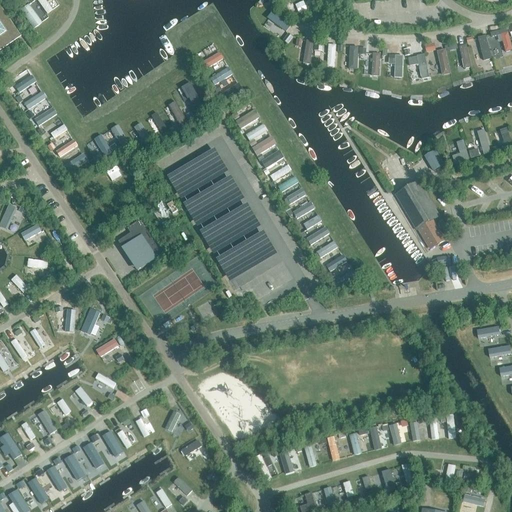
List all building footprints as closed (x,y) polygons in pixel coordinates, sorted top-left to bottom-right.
[(38,0),(49,15),(55,11),(46,0),(38,0)] [(290,0),(294,15),(306,12),(303,0),(290,0)] [(22,11),(35,30),(44,24),(31,5),(22,11)] [(0,49),(14,40),(14,39),(11,36),(12,31),(14,30),(15,30),(15,29),(1,9),(1,10),(0,10),(0,49)] [(286,33),(291,26),(277,15),(271,21),(286,33)] [(491,38),(501,35),(505,53),(511,51),(511,45),(507,29),(490,33),(491,38)] [(294,38),(288,34),(283,41),(288,45),(294,38)] [(487,36),(479,39),(487,62),(494,60),(487,36)] [(315,43),(314,52),(322,52),(323,43),(315,43)] [(425,46),(426,53),(436,51),(434,44),(425,46)] [(337,67),(338,46),(329,46),(329,67),(337,67)] [(470,47),(462,47),(464,69),(472,69),(470,47)] [(443,76),(452,75),(448,50),(440,51),(443,76)] [(381,77),(382,54),(374,54),(373,77),(381,77)] [(422,80),(430,78),(425,55),(417,56),(417,57),(408,59),(410,67),(419,65),(422,80)] [(402,78),(403,56),(389,56),(389,65),(395,65),(395,78),(402,78)] [(11,99),(34,83),(30,77),(7,93),(11,99)] [(10,88),(14,86),(11,80),(6,83),(10,88)] [(4,84),(0,87),(0,88),(3,93),(8,89),(4,84)] [(221,96),(225,102),(245,91),(241,84),(221,96)] [(214,88),(217,94),(222,90),(219,85),(214,88)] [(194,89),(188,93),(202,115),(208,111),(194,89)] [(177,102),(171,106),(183,128),(190,125),(177,102)] [(191,112),(186,115),(189,121),(194,118),(191,112)] [(166,138),(172,134),(159,114),(149,121),(157,133),(161,131),(166,138)] [(54,119),(40,126),(43,132),(57,125),(54,119)] [(151,140),(141,124),(135,128),(145,144),(151,140)] [(112,130),(124,150),(131,145),(120,126),(112,130)] [(511,139),(509,129),(502,131),(508,149),(511,147),(511,139)] [(486,131),(479,133),(485,156),(493,154),(486,131)] [(105,151),(109,149),(103,138),(99,140),(105,151)] [(165,144),(162,139),(156,143),(159,147),(165,144)] [(455,165),(470,160),(464,141),(456,143),(460,154),(452,157),(455,165)] [(52,144),(48,147),(51,152),(56,149),(52,144)] [(70,144),(56,153),(60,158),(74,149),(70,144)] [(469,152),(471,159),(480,157),(477,149),(469,152)] [(434,152),(425,158),(433,171),(443,166),(434,152)] [(76,170),(89,161),(85,155),(72,164),(76,170)] [(290,166),(271,177),(275,183),(294,172),(290,166)] [(280,186),(283,193),(301,185),(298,178),(280,186)] [(418,183),(396,197),(397,198),(398,197),(418,231),(417,231),(417,232),(419,231),(429,249),(436,245),(438,247),(446,243),(433,222),(440,218),(418,183)] [(167,206),(173,214),(178,211),(172,202),(167,206)] [(298,221),(317,211),(313,203),(294,213),(298,221)] [(8,231),(19,210),(11,206),(0,228),(8,231)] [(22,206),(19,212),(25,215),(28,209),(22,206)] [(309,231),(324,223),(320,217),(305,225),(309,231)] [(133,232),(121,240),(125,247),(123,249),(138,272),(162,255),(143,226),(140,221),(130,227),(133,232)] [(22,235),(27,243),(43,234),(39,226),(22,235)] [(305,242),(310,249),(331,235),(326,228),(305,242)] [(50,238),(45,240),(49,248),(54,245),(50,238)] [(317,252),(320,259),(340,250),(336,243),(317,252)] [(346,257),(330,266),(334,272),(349,263),(346,257)] [(440,267),(452,265),(451,257),(439,259),(440,267)] [(30,261),(29,269),(49,270),(50,262),(30,261)] [(322,272),(326,277),(331,273),(327,268),(322,272)] [(12,281),(24,294),(30,289),(18,276),(12,281)] [(0,301),(4,309),(10,306),(0,289),(0,288),(0,301)] [(97,326),(102,314),(92,310),(83,333),(97,339),(101,328),(97,326)] [(76,312),(69,313),(71,320),(78,319),(76,312)] [(64,315),(57,316),(62,337),(68,335),(64,315)] [(44,327),(38,330),(46,345),(52,342),(44,327)] [(500,328),(479,332),(480,340),(502,336),(500,328)] [(37,330),(31,333),(41,350),(47,346),(37,330)] [(17,340),(12,343),(24,361),(29,358),(17,340)] [(116,340),(97,351),(101,359),(121,348),(116,340)] [(27,341),(21,344),(29,357),(35,353),(27,341)] [(511,351),(511,347),(490,352),(491,360),(511,355),(511,351)] [(0,354),(0,365),(5,374),(11,370),(1,354),(0,354)] [(124,360),(121,355),(116,358),(119,363),(124,360)] [(511,368),(501,370),(502,378),(511,376),(511,368)] [(115,390),(118,384),(100,374),(97,380),(115,390)] [(83,388),(77,393),(89,409),(95,404),(83,388)] [(67,418),(73,413),(64,401),(58,405),(67,418)] [(146,410),(141,413),(144,418),(149,415),(146,410)] [(38,416),(49,438),(58,433),(48,412),(38,416)] [(175,412),(167,430),(174,434),(182,416),(175,412)] [(457,440),(456,417),(448,417),(449,441),(457,440)] [(438,418),(431,419),(432,441),(439,441),(438,418)] [(41,435),(34,420),(29,423),(36,437),(41,435)] [(143,420),(137,423),(146,439),(151,436),(143,420)] [(28,424),(22,427),(32,443),(38,439),(28,424)] [(412,424),(414,443),(420,442),(419,424),(412,424)] [(396,447),(402,446),(397,426),(391,427),(396,447)] [(378,428),(371,430),(376,452),(384,450),(378,428)] [(124,432),(119,435),(128,450),(134,447),(124,432)] [(351,436),(356,456),(364,454),(358,434),(351,436)] [(0,441),(0,446),(12,464),(24,456),(10,435),(0,441)] [(333,463),(341,462),(337,438),(329,439),(333,463)] [(182,450),(186,457),(204,449),(201,442),(182,450)] [(35,448),(32,443),(26,448),(29,452),(35,448)] [(313,446),(306,448),(311,469),(318,467),(313,446)] [(210,455),(206,448),(202,451),(206,458),(210,455)] [(286,476),(295,474),(292,454),(282,455),(286,476)] [(269,457),(263,460),(261,455),(255,458),(266,482),(272,479),(267,468),(273,466),(269,457)] [(403,467),(409,487),(416,485),(410,465),(403,467)] [(449,466),(445,483),(453,485),(457,467),(449,466)] [(388,492),(396,490),(390,470),(382,473),(388,492)] [(465,471),(465,483),(482,483),(482,472),(465,471)] [(42,506),(51,500),(37,479),(28,485),(42,506)] [(190,496),(193,492),(180,479),(177,483),(190,496)] [(351,482),(345,484),(349,499),(355,497),(351,482)] [(323,491),(329,511),(338,508),(332,488),(323,491)] [(160,511),(164,511),(174,506),(163,489),(151,497),(160,511)] [(17,511),(31,511),(19,491),(9,497),(17,511)] [(485,508),(486,501),(468,496),(466,503),(485,508)] [(151,511),(145,502),(138,507),(141,511),(151,511)]
